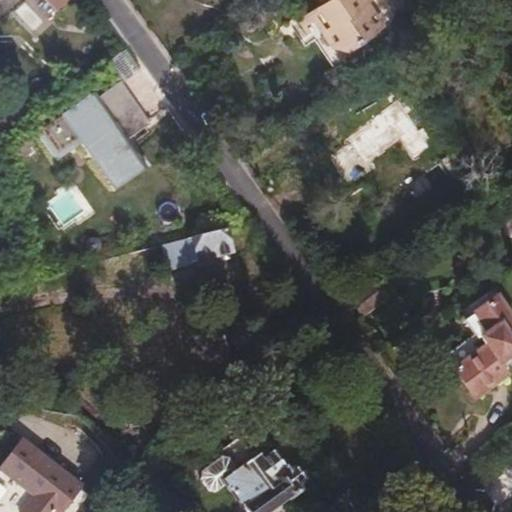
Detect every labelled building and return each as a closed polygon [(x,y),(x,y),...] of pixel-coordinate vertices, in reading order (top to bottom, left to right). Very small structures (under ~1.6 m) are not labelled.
[(17,1),(15,0),(0,0),(10,8),(17,1)] [(15,0),(17,1),(44,24),(64,0),(15,0)] [(340,15),(361,0),(310,0),(314,6),(311,9),(324,29),(320,32),(333,50),(336,51),(339,52),(343,52),(346,52),(359,43),(340,15)] [(367,5),(363,0),(361,0),(340,15),(359,43),(362,41),(358,36),(374,25),(363,8),(367,5)] [(304,42),(308,39),(301,30),(312,21),(320,32),(324,29),(311,9),(291,23),(304,42)] [(235,21),(214,36),(222,48),(243,34),(235,21)] [(344,63),(363,50),(359,43),(346,52),(343,52),(339,52),(336,51),(333,50),(320,32),(312,21),(301,30),(308,39),(320,57),(323,60),(326,62),(330,63),(333,64),(335,64),(339,64),(344,63)] [(134,134),(105,93),(82,109),(78,104),(23,145),(42,172),(66,155),(100,201),(131,178),(112,150),(134,134)] [(394,95),(330,139),(335,144),(318,157),(336,183),(354,173),(348,167),(388,139),(401,157),(417,146),(405,127),(412,123),(394,95)] [(206,236),(134,256),(140,278),(212,258),(206,236)] [(346,318),(368,302),(359,288),(336,304),(346,318)] [(506,325),(490,299),(465,313),(477,333),(471,337),(469,335),(437,356),(466,398),(498,377),(493,368),(499,364),(500,357),(509,351),(497,331),(506,325)] [(52,511),(70,489),(12,444),(0,459),(0,477),(24,498),(14,511),(52,511)] [(220,469),(205,479),(210,485),(228,511),(257,511),(285,494),(280,487),(291,480),(275,457),(268,463),(260,452),(253,457),(247,449),(220,469)] [(205,479),(220,469),(214,458),(205,456),(185,469),(183,480),(190,492),(199,493),(210,485),(205,479)] [(385,511),(379,502),(365,511),(385,511)]
